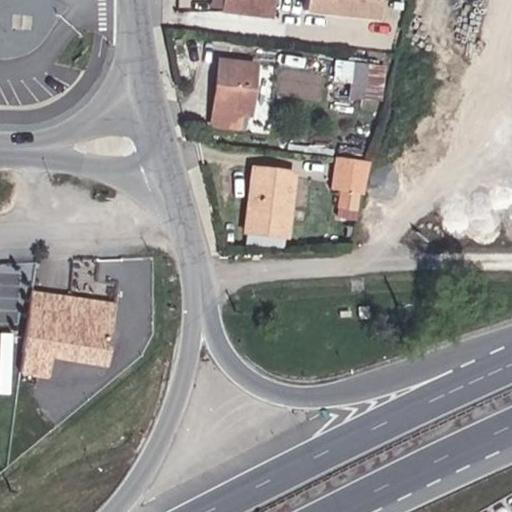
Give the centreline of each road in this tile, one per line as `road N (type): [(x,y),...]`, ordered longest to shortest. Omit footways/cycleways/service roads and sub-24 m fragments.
road 1 (trunk): [(511,336),(378,382),(290,395),(244,372),(215,325),(197,257)]
road 2 (trunk): [(511,363),(202,511)]
road 3 (trunk): [(197,257),(184,379),(115,511)]
road 4 (trunk): [(330,511),(511,426)]
road 5 (tertiary): [(20,148),(135,176),(171,169)]
road 6 (trunk): [(386,511),(511,445)]
road 7 (tertiary): [(152,112),(20,148)]
